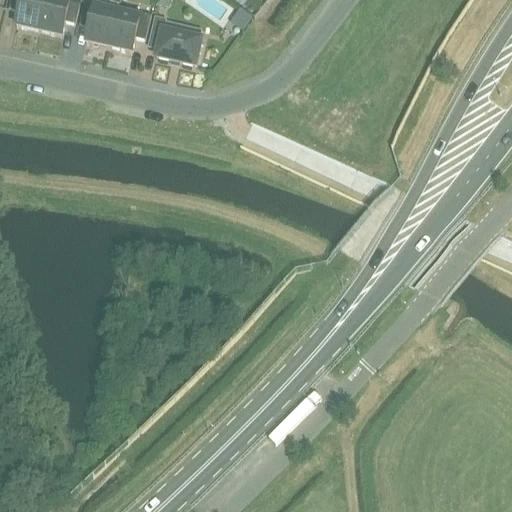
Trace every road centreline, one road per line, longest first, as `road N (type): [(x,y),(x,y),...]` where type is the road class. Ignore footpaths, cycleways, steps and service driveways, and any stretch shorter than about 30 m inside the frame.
road 1 (primary): [(511,24),(327,340)]
road 2 (primary): [(327,340),(389,283),(511,125)]
road 3 (primary): [(327,340),(157,511)]
road 4 (residential): [(0,69),(191,109),(233,109)]
road 5 (unclassified): [(230,511),(367,369)]
road 6 (unclassified): [(484,235),(367,369)]
road 7 (unclassified): [(233,109),(285,80),(345,0)]
road 8 (unclassified): [(44,511),(0,369)]
